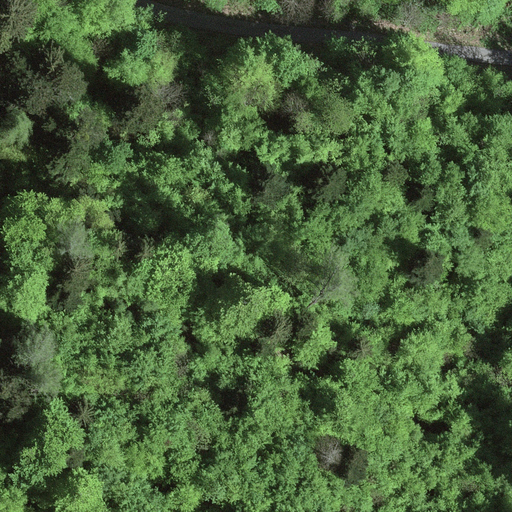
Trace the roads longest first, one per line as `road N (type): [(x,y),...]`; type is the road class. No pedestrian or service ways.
road 1 (track): [(387,37),(281,36),(139,0)]
road 2 (track): [(511,45),(387,37)]
